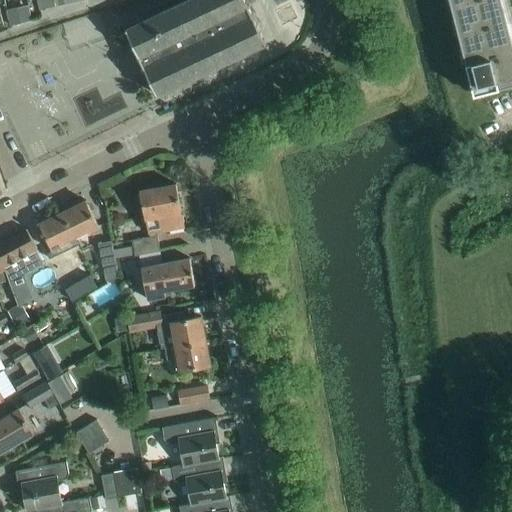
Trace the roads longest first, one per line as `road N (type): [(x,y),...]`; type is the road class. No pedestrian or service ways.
road 1 (residential): [(272,511),(199,115)]
road 2 (unclassified): [(199,115),(0,214)]
road 3 (unclassified): [(199,115),(310,62),(325,37),(328,0)]
